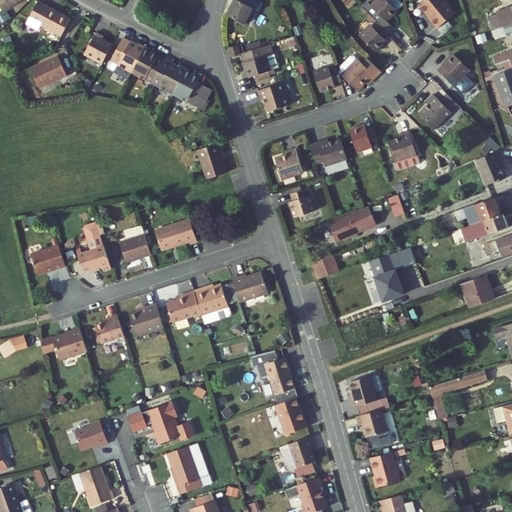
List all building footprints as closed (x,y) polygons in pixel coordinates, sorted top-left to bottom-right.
[(0,0),(0,8),(3,15),(31,0),(0,0)] [(238,0),(230,16),(248,26),(257,10),(263,13),(266,6),(258,1),(258,0),(238,0)] [(385,22),(380,27),(391,37),(396,32),(389,25),(400,14),(385,0),(380,0),(372,9),(385,22)] [(397,0),(385,0),(400,14),(406,8),(397,0)] [(430,22),(439,32),(449,24),(457,16),(441,0),(430,0),(420,10),(430,22)] [(511,7),(497,13),(503,28),(511,24),(511,7)] [(69,26),(37,8),(25,30),(36,36),(39,31),(61,42),(69,26)] [(449,24),(439,32),(445,38),(454,29),(449,24)] [(361,40),(378,57),(389,46),(386,43),(391,37),(380,27),(376,32),(373,29),(361,40)] [(102,69),(112,49),(102,44),(103,41),(96,38),(84,61),(102,69)] [(133,76),(145,51),(139,48),(138,50),(124,43),(112,67),(118,70),(115,77),(129,83),(133,76)] [(133,76),(152,85),(163,62),(151,56),(152,54),(145,51),(133,76)] [(233,62),(243,59),(240,51),(229,54),(233,62)] [(251,82),(273,75),(268,61),(260,63),(257,54),(246,58),(244,59),(251,82)] [(454,75),(459,80),(471,69),(455,54),(438,70),(448,80),(454,75)] [(30,72),(38,92),(66,82),(58,62),(30,72)] [(152,85),(172,95),(184,70),(178,67),(177,68),(163,62),(152,85)] [(344,80),(360,96),(371,85),(373,87),(384,77),(370,62),(365,67),(361,63),(344,80)] [(109,74),(115,77),(118,70),(112,67),(109,74)] [(328,67),(313,72),(320,95),(335,90),(334,86),(341,84),(337,69),(330,71),(328,67)] [(196,81),(198,78),(189,74),(190,73),(184,70),(172,95),(202,109),(212,89),(196,81)] [(511,78),(511,70),(499,76),(502,83),(511,78)] [(511,106),(511,78),(502,83),(511,106)] [(270,114),(291,108),(284,86),(260,94),(263,102),(265,101),(270,114)] [(421,118),(437,134),(453,118),(452,116),(461,108),(451,97),(441,106),(435,99),(429,105),(431,107),(421,118)] [(352,135),(359,156),(373,151),(372,148),(379,146),(374,132),(368,134),(366,130),(352,135)] [(390,146),(400,175),(421,168),(410,135),(402,138),(403,141),(390,146)] [(198,150),(207,181),(227,176),(221,155),(224,154),(221,143),(198,150)] [(327,171),(348,164),(342,143),(328,148),(327,144),(313,149),(319,168),(325,166),(327,171)] [(287,159),(277,163),(283,184),(305,177),(297,152),(290,155),(291,158),(287,159)] [(477,162),(488,188),(505,180),(499,164),(500,163),(498,154),(477,162)] [(303,189),(291,193),(293,198),(305,195),(303,189)] [(296,221),(317,215),(312,200),(309,201),(307,194),(305,195),(293,198),(295,205),(291,206),(296,221)] [(394,219),(406,215),(399,196),(388,200),(394,219)] [(473,228),(480,225),(502,218),(496,200),(467,210),(473,228)] [(376,227),(368,209),(328,226),(336,245),(342,242),(344,243),(349,241),(349,239),(376,227)] [(484,239),(510,230),(505,217),(502,218),(480,225),(484,239)] [(190,249),(198,247),(191,224),(156,235),(162,255),(189,246),(190,249)] [(103,276),(113,273),(98,225),(89,228),(86,231),(84,232),(85,237),(88,236),(93,254),(79,258),(84,275),(101,270),(103,276)] [(127,266),(153,258),(144,230),(126,235),(129,244),(121,246),(127,266)] [(511,238),(487,247),(496,273),(511,267),(511,238)] [(54,273),(67,269),(60,246),(33,254),(40,276),(53,272),(54,273)] [(335,257),(314,265),(320,282),(341,274),(335,257)] [(240,306),(268,297),(261,275),(251,278),(251,280),(246,282),(245,279),(232,283),(240,306)] [(472,313),(496,304),(487,280),(464,288),(472,313)] [(208,291),(195,295),(202,317),(202,319),(227,311),(220,289),(208,293),(208,291)] [(167,307),(172,326),(202,317),(195,295),(185,298),(186,301),(167,307)] [(136,340),(164,332),(157,307),(143,312),(143,314),(129,318),(136,340)] [(227,311),(202,319),(205,328),(228,321),(230,318),(227,311)] [(102,347),(125,340),(119,319),(111,321),(112,324),(96,329),(102,347)] [(511,351),(511,328),(495,334),(498,344),(509,341),(511,351)] [(67,335),(67,336),(45,343),(49,356),(57,354),(60,363),(88,354),(80,331),(67,335)] [(10,338),(0,344),(0,349),(5,358),(17,350),(28,348),(27,340),(25,334),(10,338)] [(276,399),(296,391),(284,361),(254,373),(252,376),(255,384),(258,385),(269,381),(276,399)] [(439,398),(489,383),(487,374),(431,391),(441,424),(446,422),(439,398)] [(367,378),(347,384),(350,394),(352,401),(349,402),(351,408),(374,403),(372,395),(378,393),(379,391),(376,380),(374,379),(368,380),(367,378)] [(296,400),(275,408),(286,437),(307,429),(301,413),(301,414),(296,400)] [(180,437),(181,441),(193,436),(188,423),(177,427),(174,418),(177,417),(172,404),(143,414),(130,419),(135,432),(148,428),(148,426),(153,424),(156,433),(155,433),(159,444),(180,437)] [(511,408),(494,413),(495,419),(511,414),(511,408)] [(380,412),(354,419),(357,429),(360,428),(364,442),(386,435),(380,412)] [(511,414),(495,419),(497,427),(507,425),(511,441),(511,440),(511,414)] [(109,443),(103,422),(92,426),(93,427),(77,432),(83,450),(99,445),(100,446),(109,443)] [(315,448),(312,440),(282,451),(291,474),(317,464),(312,449),(315,448)] [(196,443),(167,454),(172,468),(176,478),(174,478),(180,495),(211,484),(196,443)] [(375,491),(398,485),(390,456),(369,462),(374,479),(372,480),(375,491)] [(52,464),(45,467),(50,479),(58,476),(52,464)] [(99,470),(79,478),(84,492),(92,510),(113,501),(110,494),(109,494),(99,470)] [(79,478),(71,481),(77,495),(84,492),(79,478)] [(324,489),(321,481),(287,494),(291,503),(302,499),(306,509),(304,510),(304,511),(328,511),(330,511),(322,490),(324,489)] [(4,484),(0,487),(0,508),(10,502),(19,499),(14,483),(4,484)] [(196,508),(215,501),(212,492),(193,499),(196,508)] [(404,507),(401,498),(380,504),(383,511),(384,511),(414,511),(413,508),(414,507),(413,504),(404,507)] [(10,502),(0,508),(0,511),(23,511),(19,499),(10,502)] [(196,508),(191,510),(191,511),(219,511),(215,501),(196,508)]
